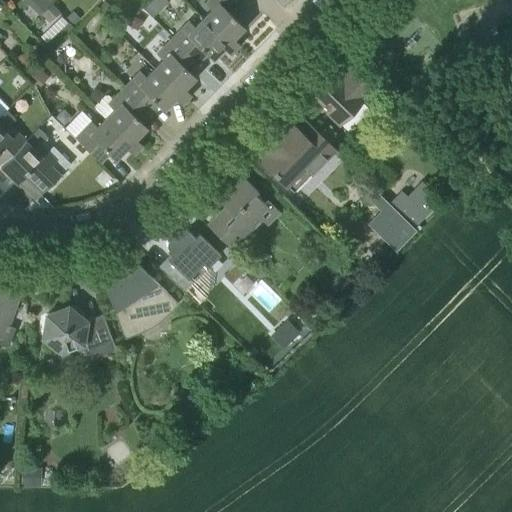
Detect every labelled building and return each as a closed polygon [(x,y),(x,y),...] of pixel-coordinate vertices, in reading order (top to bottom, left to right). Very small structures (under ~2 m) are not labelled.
[(49,4),(44,0),(37,0),(36,1),(44,9),(49,4)] [(203,19),(234,50),(239,45),(233,38),(244,27),(224,8),(230,2),(228,0),(208,0),(205,4),(211,10),(203,19)] [(104,2),(98,8),(105,15),(111,9),(104,2)] [(41,15),(49,23),(60,13),(51,5),(41,15)] [(73,11),(66,17),(73,25),(80,19),(73,11)] [(234,50),(203,19),(194,27),(188,21),(172,38),(198,63),(206,54),(212,60),(223,48),(229,55),(234,50)] [(44,46),(49,52),(74,27),(69,22),(44,46)] [(198,63),(172,38),(156,54),(162,60),(154,68),(185,100),(190,95),(184,88),(195,77),(189,72),(198,63)] [(21,68),(30,65),(27,56),(18,59),(21,68)] [(185,100),(154,68),(145,77),(139,72),(123,88),(149,113),(157,104),(163,110),(174,98),(181,105),(185,100)] [(361,99),(371,89),(349,68),(339,77),(335,73),(313,96),(328,110),(325,112),(338,125),(362,100),(361,99)] [(40,83),(47,75),(39,69),(33,76),(40,83)] [(149,113),(123,88),(112,99),(108,95),(104,95),(93,107),(105,118),(137,150),(142,145),(135,139),(146,127),(141,122),(149,113)] [(91,121),(75,138),(100,163),(109,154),(114,160),(126,148),(132,155),(137,150),(105,118),(96,127),(91,121)] [(288,122),(269,142),(255,156),(293,192),(334,149),(306,121),(297,130),(288,122)] [(4,130),(0,126),(0,165),(25,140),(10,125),(4,130)] [(56,161),(40,144),(47,138),(38,128),(25,140),(0,165),(0,166),(16,183),(22,177),(40,195),(60,175),(50,166),(56,161)] [(206,225),(228,246),(238,235),(241,238),(260,219),(266,225),(279,212),(267,200),(264,203),(255,194),(257,191),(242,176),(230,187),(227,185),(215,197),(224,207),(206,225)] [(426,215),(407,197),(401,191),(391,201),(416,226),(426,215)] [(380,211),(367,224),(395,252),(416,231),(379,195),(371,203),(380,211)] [(166,250),(170,254),(158,267),(163,271),(183,291),(191,282),(196,281),(199,279),(202,277),(204,274),(206,271),(207,266),(219,254),(199,234),(194,238),(186,230),(176,240),(175,239),(173,238),(172,238),(171,238),(170,238),(168,239),(167,240),(166,241),(166,242),(166,243),(165,244),(165,245),(166,246),(166,247),(167,249),(166,250)] [(387,255),(382,250),(373,258),(378,263),(387,255)] [(161,317),(176,302),(137,264),(136,265),(105,285),(104,286),(123,337),(143,329),(161,317)] [(4,290),(0,288),(0,343),(7,346),(13,329),(6,326),(16,299),(2,294),(4,290)] [(46,314),(41,340),(60,355),(79,347),(88,354),(97,351),(99,356),(115,350),(102,314),(85,321),(82,318),(83,314),(75,308),(71,309),(68,306),(46,314)] [(299,333),(286,320),(270,336),(282,349),(299,333)] [(32,487),(33,467),(20,467),(20,486),(32,487)]
